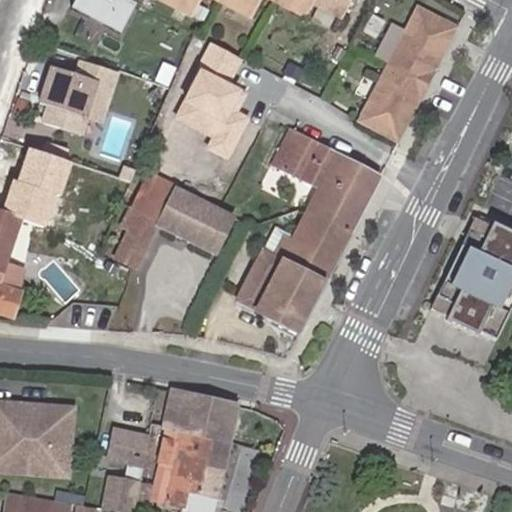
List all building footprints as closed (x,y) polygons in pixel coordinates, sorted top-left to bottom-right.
[(134,5),(124,0),(74,0),(70,9),(119,34),(134,5)] [(163,0),(194,17),(204,0),(215,0),(219,2),(252,21),(263,0),(270,0),(279,5),(307,21),(315,7),(342,24),(355,0),(163,0)] [(415,96),(421,84),(427,73),(434,76),(442,61),(436,58),(437,57),(441,48),(447,51),(459,29),(419,8),(388,67),(358,122),(360,122),(396,141),(399,142),(409,123),(403,120),(408,111),(414,114),(422,100),(415,96)] [(442,61),(447,51),(441,48),(437,57),(436,58),(442,61)] [(97,81),(51,65),(39,100),(85,116),(97,81)] [(427,73),(421,84),(428,88),(434,76),(427,73)] [(415,96),(422,100),(428,88),(421,84),(415,96)] [(403,120),(409,123),(414,114),(408,111),(403,120)] [(347,232),(376,176),(289,131),(272,162),(316,185),(303,210),(347,232)] [(0,163),(0,212),(19,219),(32,223),(54,161),(7,144),(0,163)] [(137,185),(127,205),(157,220),(171,191),(143,178),(139,185),(137,185)] [(173,189),(230,216),(231,216),(174,186),(173,189)] [(230,216),(173,189),(171,191),(157,220),(127,205),(117,225),(123,229),(110,255),(134,267),(156,223),(213,252),(230,216)] [(295,330),(347,232),(303,210),(293,231),(290,236),(282,232),(271,255),(260,249),(233,300),(295,330)] [(0,276),(19,219),(0,212),(0,311),(11,315),(19,292),(0,285),(0,276)] [(260,249),(271,255),(282,232),(290,236),(293,231),(274,222),(260,249)] [(472,334),(487,342),(511,293),(511,238),(489,227),(480,243),(466,236),(435,300),(449,307),(441,323),(470,337),(472,334)] [(168,393),(163,423),(175,424),(180,395),(168,393)] [(175,424),(163,423),(162,431),(228,443),(235,408),(180,395),(175,424)] [(0,465),(7,466),(8,452),(48,455),(47,469),(68,470),(73,403),(0,397),(0,465)] [(219,497),(228,443),(162,431),(156,467),(157,467),(154,486),(151,501),(155,501),(182,506),(184,492),(219,497)] [(139,469),(145,438),(113,433),(107,463),(139,469)] [(131,511),(136,485),(106,480),(101,511),(131,511)] [(151,501),(154,486),(136,483),(136,485),(131,511),(152,511),(155,501),(151,501)] [(48,511),(50,503),(5,494),(3,511),(48,511)]
